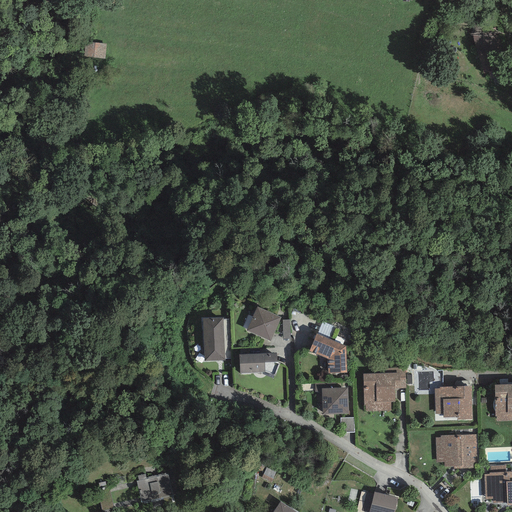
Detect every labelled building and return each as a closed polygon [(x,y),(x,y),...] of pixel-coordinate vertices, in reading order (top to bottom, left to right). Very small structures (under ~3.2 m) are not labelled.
[(497,28),(472,35),(483,74),(508,67),(497,28)] [(108,60),(108,45),(87,45),(87,59),(108,60)] [(280,320),(258,309),(247,329),(269,341),(280,320)] [(223,319),(202,319),(203,363),(223,362),(223,319)] [(286,340),(292,340),(291,321),(284,322),(286,340)] [(346,348),(316,335),(308,352),(328,360),(328,376),(347,375),(346,348)] [(279,356),(241,356),(242,373),(267,373),(266,363),(279,363),(279,356)] [(419,393),(434,393),(435,373),(419,373),(419,393)] [(406,376),(364,376),(365,412),(393,412),(393,389),(406,389),(406,376)] [(511,387),(498,388),(498,422),(511,421),(511,387)] [(348,389),(321,390),(322,416),(349,415),(348,389)] [(475,390),(437,390),(437,416),(446,416),(446,419),(475,419),(475,390)] [(355,433),(354,420),(343,421),(344,434),(355,433)] [(479,436),(439,437),(440,465),(480,465),(479,436)] [(488,475),(482,475),(484,501),(491,500),(492,504),(506,503),(506,506),(511,505),(511,473),(505,473),(505,465),(489,466),(489,474),(487,474),(488,475)] [(273,484),(277,473),(268,470),(264,480),(273,484)] [(139,482),(136,482),(141,504),(174,497),(169,474),(146,479),(145,475),(137,476),(139,482)] [(393,511),(396,499),(373,494),(368,511),(393,511)]
